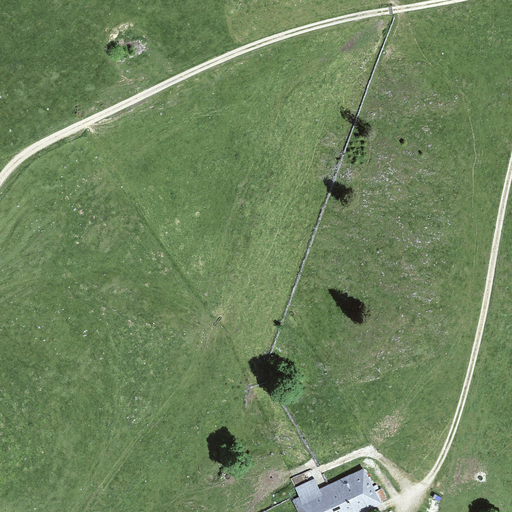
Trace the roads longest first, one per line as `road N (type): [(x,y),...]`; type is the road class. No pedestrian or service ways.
road 1 (track): [(0,179),(32,148),(222,58),(341,18),(435,2)]
road 2 (track): [(511,165),(459,412),(428,482),(396,508)]
